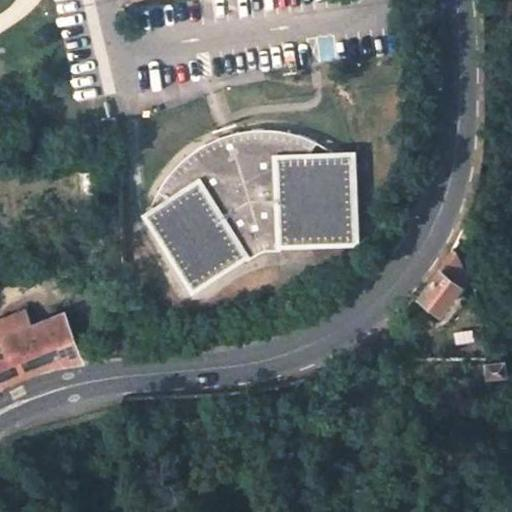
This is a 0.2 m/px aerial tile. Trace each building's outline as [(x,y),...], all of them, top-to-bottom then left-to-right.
[(162,188),(175,195),(153,209),(151,210),(197,285),(249,252),(251,256),(263,249),(270,247),(284,246),(284,241),(358,238),(356,161),(350,161),(348,158),(343,154),(338,150),(313,151),(320,139),(287,128),(255,127),(240,130),(243,145),(229,149),(223,135),(197,149),(174,171),(162,188)] [(229,149),(243,145),(240,130),(237,130),(223,135),(229,149)] [(320,139),(313,151),(338,150),(333,147),(320,139)] [(356,161),(356,149),(338,150),(343,154),(348,158),(350,161),(356,161)] [(175,195),(162,188),(153,209),(175,195)] [(105,225),(89,225),(90,262),(103,262),(105,225)] [(424,290),(434,297),(424,310),(441,322),(450,309),(445,305),(468,272),(458,249),(454,247),(447,258),(437,272),(424,290)] [(82,358),(64,311),(0,337),(0,382),(14,375),(30,368),(58,361),(82,358)] [(506,357),(486,360),(488,375),(508,372),(506,357)]
